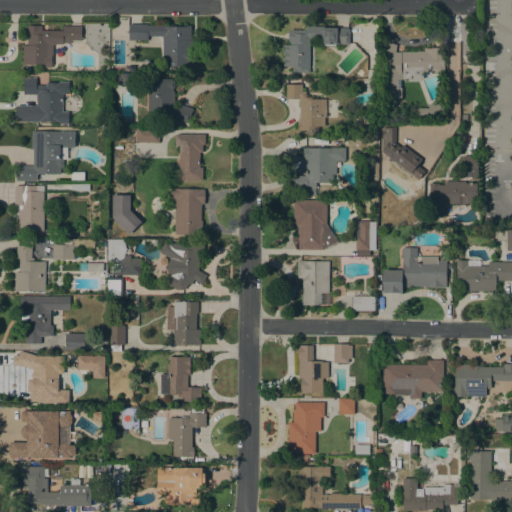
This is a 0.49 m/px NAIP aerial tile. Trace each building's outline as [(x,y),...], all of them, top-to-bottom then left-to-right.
[(147,24),(147,25),(191,25),(191,40),(193,40),(193,45),(195,45),(194,66),(163,66),(163,36),(147,36),(147,40),(129,40),(129,24),(147,24)] [(81,26),(81,40),(70,40),(70,43),(62,43),(62,44),(53,44),(52,65),(51,65),(51,67),(44,67),(44,64),(33,64),(23,64),(23,45),(27,45),(27,25),(42,25),(41,30),(63,30),(63,26),(81,26)] [(305,30),(305,26),(322,26),(322,27),(350,28),(349,44),(335,44),(335,46),(323,46),(323,44),(321,44),(321,39),(310,38),(309,73),(292,72),(292,66),(283,66),(283,63),(284,63),(284,60),(283,60),(283,57),(284,57),(284,54),(283,54),(283,51),(284,51),(284,47),(283,47),(283,44),(288,44),(288,31),(290,31),(290,30),(305,30)] [(401,98),(381,98),(381,75),(382,75),(382,60),(380,60),(383,42),(393,43),(393,44),(396,44),(395,52),(417,51),(424,51),(423,48),(433,48),(433,47),(438,47),(438,48),(443,48),(444,74),(434,74),(434,71),(422,72),(422,78),(417,81),(404,81),(404,79),(400,79),(400,87),(401,88),(401,98)] [(135,73),(135,84),(115,85),(115,73),(135,73)] [(16,122),(16,105),(36,105),(36,94),(23,94),(23,77),(36,77),(36,85),(46,85),(46,83),(58,83),(58,81),(68,81),(68,94),(62,94),(62,111),(68,111),(68,123),(65,123),(65,127),(60,127),(60,123),(59,123),(59,122),(48,122),(48,121),(38,121),(38,122),(16,122)] [(147,92),(145,92),(145,79),(173,79),(173,81),(174,81),(174,88),(172,88),(173,91),(174,91),(174,113),(178,104),(192,108),(187,123),(173,118),(173,122),(151,122),(151,116),(148,116),(147,92)] [(325,114),(324,114),(324,126),(316,126),(316,130),(298,130),(298,118),(300,118),(300,106),(299,106),(299,99),(286,99),(286,84),(301,84),(301,91),(305,91),(305,94),(309,94),(309,97),(310,97),(310,99),(325,99),(325,114)] [(444,104),(444,119),(418,118),(419,108),(428,108),(428,104),(444,104)] [(387,118),(379,118),(379,108),(387,108),(387,118)] [(365,109),(376,109),(376,126),(374,126),(374,123),(365,123),(365,109)] [(390,162),(387,160),(389,158),(381,151),(382,127),(395,128),(395,143),(401,148),(403,145),(421,159),(417,165),(425,171),(418,179),(410,173),(404,180),(387,166),(390,162)] [(135,129),(159,129),(159,142),(135,142),(135,129)] [(32,148),(32,131),(75,131),(75,147),(59,147),(59,159),(63,159),(63,166),(60,167),(60,173),(36,173),(36,180),(16,180),(16,165),(33,165),(33,148),(32,148)] [(179,145),(175,145),(175,134),(205,134),(204,144),(202,144),(202,152),(199,152),(199,167),(202,167),(202,180),(174,180),(174,169),(179,169),(179,145)] [(331,148),(331,147),(345,147),(345,161),(342,160),(342,163),(336,163),(336,174),(333,174),(333,183),(315,183),(315,188),(308,188),(308,191),(289,191),(289,176),(304,176),(304,159),(303,159),(303,148),(331,148)] [(462,156),(477,156),(477,177),(462,176),(462,156)] [(70,172),(84,172),(84,181),(70,181),(70,172)] [(465,181),(465,183),(476,183),(476,203),(441,203),(441,206),(444,206),(444,217),(433,217),(433,183),(439,183),(439,185),(444,185),(444,183),(447,183),(447,181),(465,181)] [(43,231),(31,231),(31,229),(17,229),(18,204),(14,204),(14,185),(44,186),(43,231)] [(175,199),(170,199),(171,188),(204,189),(204,204),(201,203),(200,220),(202,220),(202,235),(174,234),(175,199)] [(112,195),(130,195),(130,210),(141,222),(129,234),(112,218),(112,195)] [(298,234),(297,234),(297,226),(298,226),(293,226),(293,200),(326,200),(326,224),(339,242),(332,246),(324,250),(298,249),(298,234)] [(375,250),(369,250),(369,256),(355,256),(355,221),(359,221),(370,221),(370,222),(376,222),(375,250)] [(495,240),(495,230),(511,230),(511,250),(507,250),(507,240),(495,240)] [(73,259),(52,259),(52,244),(54,244),(54,238),(93,238),(93,247),(78,247),(78,246),(73,246),(73,259)] [(107,240),(123,240),(126,248),(124,255),(130,255),(130,258),(140,258),(140,274),(112,275),(111,260),(107,260),(107,240)] [(204,244),(203,257),(198,257),(198,270),(207,275),(201,284),(193,279),(190,285),(188,283),(184,289),(175,289),(167,284),(171,277),(165,267),(170,258),(159,252),(164,242),(167,243),(204,244)] [(31,258),(33,258),(33,261),(44,261),(44,291),(15,291),(14,272),(19,272),(19,258),(17,258),(17,246),(31,246),(31,258)] [(417,248),(417,256),(437,256),(437,260),(446,260),(446,287),(424,287),(424,286),(410,286),(410,287),(402,287),(402,293),(383,292),(383,270),(402,270),(402,248),(417,248)] [(321,305),(302,305),(302,278),(297,278),(297,260),(304,260),(304,261),(329,261),(329,293),(329,305),(321,305)] [(480,260),(480,266),(488,266),(488,262),(511,262),(511,280),(495,281),(495,290),(465,291),(458,291),(458,286),(457,286),(456,268),(456,260),(480,260)] [(103,263),(103,271),(87,271),(87,263),(103,263)] [(335,277),(330,275),(332,269),(338,271),(335,277)] [(122,294),(107,295),(107,278),(122,277),(122,294)] [(69,296),(69,310),(49,310),(49,325),(52,325),(52,336),(40,336),(40,344),(25,343),(25,332),(28,332),(28,320),(20,320),(20,296),(69,296)] [(375,296),(374,311),(351,310),(351,296),(375,296)] [(167,306),(173,306),(173,301),(198,302),(197,313),(196,313),(196,329),(200,329),(200,344),(172,344),(173,329),(166,329),(167,306)] [(109,324),(124,325),(124,345),(120,344),(120,351),(112,351),(112,344),(109,344),(109,324)] [(84,334),(83,349),(64,349),(65,333),(84,334)] [(298,358),(297,358),(297,348),(299,348),(299,345),(312,345),(312,362),(327,362),(327,378),(322,378),(322,393),(301,392),(301,378),(298,378),(298,358)] [(348,345),(351,345),(351,358),(348,358),(348,363),(333,362),(333,345),(348,345)] [(21,367),(13,366),(13,352),(25,352),(37,356),(62,356),(62,373),(58,373),(58,389),(68,389),(68,401),(52,401),(52,402),(44,402),(44,401),(30,401),(30,399),(29,398),(29,393),(30,391),(28,391),(28,378),(32,378),(31,377),(31,373),(32,371),(32,368),(31,368),(31,370),(21,367)] [(77,356),(104,356),(104,378),(92,378),(92,370),(77,370),(77,356)] [(189,357),(189,375),(187,375),(187,387),(200,387),(200,401),(183,401),(183,397),(177,397),(177,393),(160,393),(160,374),(167,374),(167,364),(169,364),(169,357),(189,357)] [(426,365),(426,360),(443,360),(442,391),(435,391),(435,392),(431,392),(420,392),(420,399),(409,398),(409,395),(392,395),(392,394),(382,394),(383,364),(426,365)] [(454,386),(455,364),(472,364),(472,366),(480,366),(480,367),(502,367),(502,364),(511,364),(511,381),(490,381),(490,389),(485,389),(485,396),(466,396),(466,397),(454,397),(454,386)] [(353,399),(353,414),(338,414),(337,399),(353,399)] [(323,402),(323,416),(320,416),(320,431),(315,431),(315,453),(287,453),(287,422),(292,422),(292,409),(294,409),(294,402),(323,402)] [(168,418),(181,418),(181,416),(188,416),(188,413),(190,413),(190,408),(203,408),(203,413),(205,413),(205,426),(191,426),(191,447),(193,447),(193,457),(172,457),(172,438),(168,438),(168,418)] [(9,456),(9,454),(8,454),(8,444),(9,444),(9,441),(26,441),(26,438),(25,438),(21,435),(20,432),(20,431),(21,428),(22,426),(25,424),(26,424),(26,421),(22,421),(22,420),(20,420),(20,411),(22,411),(22,410),(70,410),(70,412),(71,415),(71,421),(70,424),(70,444),(73,445),(75,447),(75,452),(73,455),(69,455),(69,457),(9,456)] [(505,415),(505,414),(511,414),(511,415),(511,430),(496,430),(494,426),(493,418),(502,418),(502,415),(505,415)] [(369,454),(354,454),(354,444),(369,444),(369,454)] [(490,481),(511,481),(511,468),(511,499),(469,499),(469,451),(490,451),(490,481)] [(345,472),(342,468),(342,464),(345,462),(350,462),(352,465),(352,470),(349,472),(345,472)] [(56,506),(56,504),(27,504),(27,485),(19,485),(19,466),(44,467),(44,468),(47,468),(47,476),(43,476),(43,478),(47,478),(47,492),(60,492),(60,485),(70,485),(70,478),(79,479),(79,485),(90,485),(90,506),(56,506)] [(330,493),(349,494),(360,493),(360,507),(318,508),(318,507),(309,507),(309,508),(300,508),(300,492),(304,492),(304,477),(297,477),(297,473),(298,473),(298,471),(297,471),(297,466),(329,466),(329,477),(319,477),(319,483),(321,483),(321,494),(330,494),(330,493)] [(202,467),(202,473),(205,473),(205,482),(202,482),(202,487),(196,487),(196,492),(200,492),(200,504),(164,504),(164,494),(157,494),(157,467),(164,467),(202,467)] [(402,478),(416,478),(416,488),(422,488),(422,487),(442,487),(442,484),(457,484),(457,493),(457,504),(442,504),(442,509),(402,509),(402,478)] [(374,495),(374,503),(361,503),(361,494),(369,494),(369,488),(375,488),(375,495),(374,495)]
